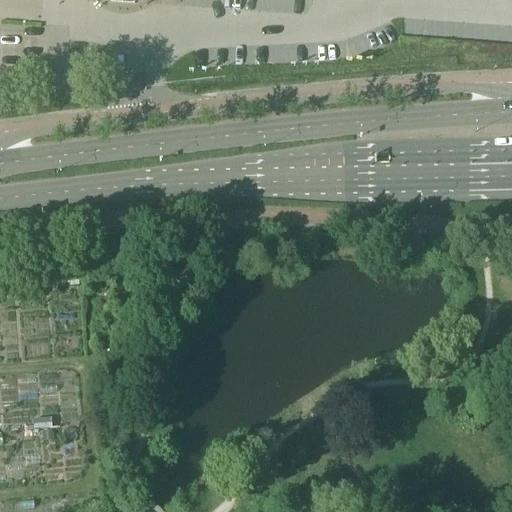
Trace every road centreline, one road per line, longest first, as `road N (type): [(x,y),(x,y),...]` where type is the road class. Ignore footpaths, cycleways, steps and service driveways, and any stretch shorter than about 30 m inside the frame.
road 1 (unclassified): [(511,94),(470,82),(150,112),(15,132),(0,151)]
road 2 (primary): [(511,112),(0,164)]
road 3 (primary): [(0,200),(149,185),(511,176)]
